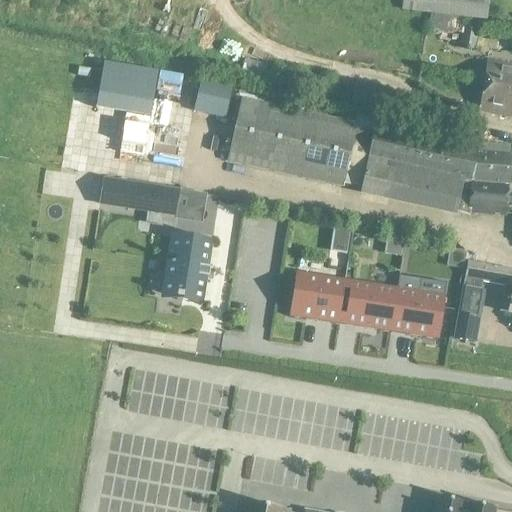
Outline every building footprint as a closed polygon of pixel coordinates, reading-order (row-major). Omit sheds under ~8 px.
[(403,0),(402,11),(428,15),(426,30),(462,35),(464,20),(486,24),(487,0),(403,0)] [(477,29),(464,28),(462,50),(475,51),(477,29)] [(235,49),(233,69),(257,71),(259,52),(235,49)] [(511,65),(487,61),(482,86),(511,91),(511,65)] [(348,108),(384,117),(391,92),(354,83),(348,108)] [(511,91),(482,86),(477,113),(511,118),(511,91)] [(226,164),(342,190),(343,185),(357,189),(370,131),(355,127),(356,125),(240,100),(226,164)] [(388,118),(461,136),(463,124),(442,119),(439,120),(418,114),(419,109),(391,105),(388,118)] [(510,157),(484,155),(374,131),(369,156),(467,178),(508,182),(510,157)] [(462,179),(396,164),(367,157),(359,195),(455,215),(466,218),(467,212),(470,182),(462,180),(462,179)] [(177,192),(102,181),(99,205),(174,216),(177,192)] [(508,186),(470,182),(467,212),(505,215),(508,186)] [(440,295),(452,228),(283,198),(280,213),(283,213),(280,225),(245,219),(247,204),(242,203),(238,221),(226,219),(220,253),(346,275),(346,278),(440,295)] [(202,305),(212,244),(172,237),(163,295),(177,297),(176,301),(202,305)] [(467,264),(462,289),(479,292),(481,284),(504,289),(507,289),(508,283),(510,272),(467,264)] [(317,316),(338,319),(343,287),(322,284),(323,278),(297,274),(290,318),(316,322),(317,316)] [(507,289),(504,289),(499,312),(511,314),(511,283),(508,283),(507,289)] [(365,323),(364,329),(390,333),(391,327),(396,296),(397,289),(371,285),(370,292),(349,288),(344,320),(365,323)] [(416,299),(396,296),(391,327),(411,330),(410,336),(436,340),(442,296),(417,292),(416,299)] [(452,341),(474,345),(478,321),(457,317),(452,341)] [(495,511),(438,501),(435,511),(495,511)] [(293,511),(294,511),(248,502),(246,511),(293,511)]
